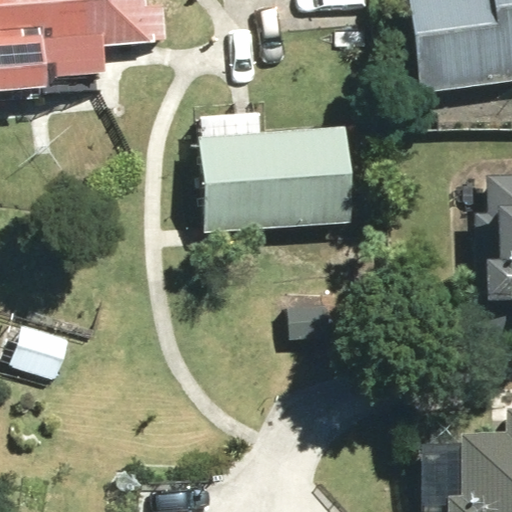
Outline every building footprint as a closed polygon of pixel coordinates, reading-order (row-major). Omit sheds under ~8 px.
[(0,0),(0,79),(51,78),(51,69),(109,67),(109,39),(167,35),(165,1),(147,2),(147,0),(0,0)] [(511,78),(511,0),(411,0),(424,90),(511,78)] [(201,135),(207,230),(356,219),(348,124),(201,135)] [(478,208),(482,341),(511,340),(511,171),(494,173),(494,208),(478,208)] [(103,288),(18,262),(7,298),(92,324),(103,288)] [(72,340),(18,324),(5,370),(59,385),(72,340)] [(450,493),(450,511),(511,511),(511,421),(465,424),(468,492),(450,493)]
